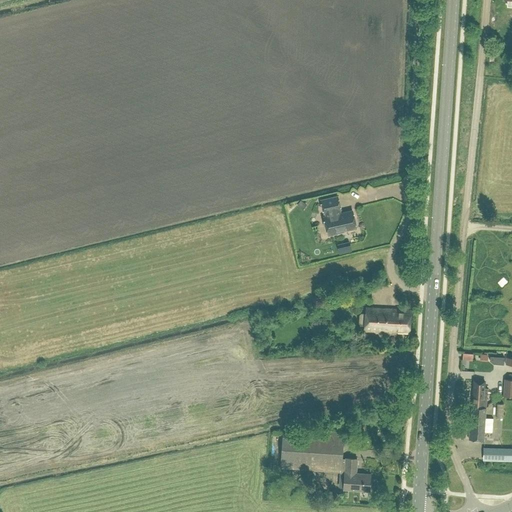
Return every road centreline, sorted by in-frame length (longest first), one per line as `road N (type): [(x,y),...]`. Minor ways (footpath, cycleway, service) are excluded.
road 1 (unclassified): [(474,511),(447,419),(487,0)]
road 2 (residential): [(433,291),(401,285),(389,262),(410,202),(419,0)]
road 3 (tertiary): [(433,291),(452,0)]
road 4 (tertiary): [(418,511),(433,291)]
